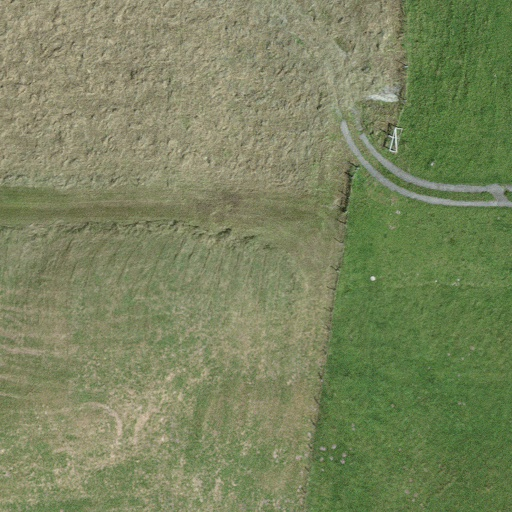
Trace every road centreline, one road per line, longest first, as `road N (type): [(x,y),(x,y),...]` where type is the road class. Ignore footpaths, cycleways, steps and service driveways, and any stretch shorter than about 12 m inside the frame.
road 1 (track): [(404,169),(355,352),(327,511)]
road 2 (track): [(291,0),(334,35),(356,66),(369,119),(404,169),(460,202),(511,203)]
